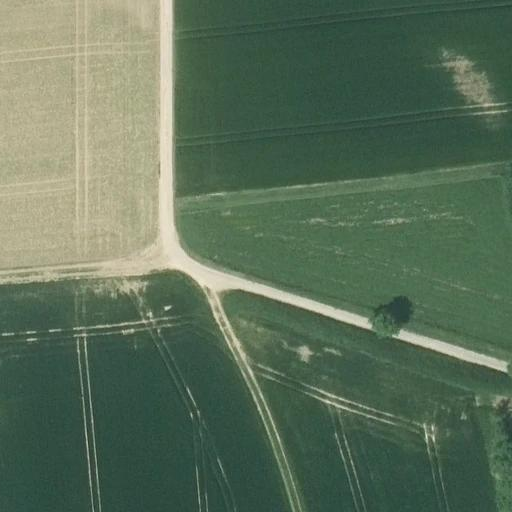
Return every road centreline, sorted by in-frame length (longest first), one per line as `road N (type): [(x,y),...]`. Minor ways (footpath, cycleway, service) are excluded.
road 1 (track): [(511,374),(213,285),(172,262),(171,0)]
road 2 (track): [(213,285),(275,430),(300,511)]
road 3 (track): [(172,262),(0,280)]
